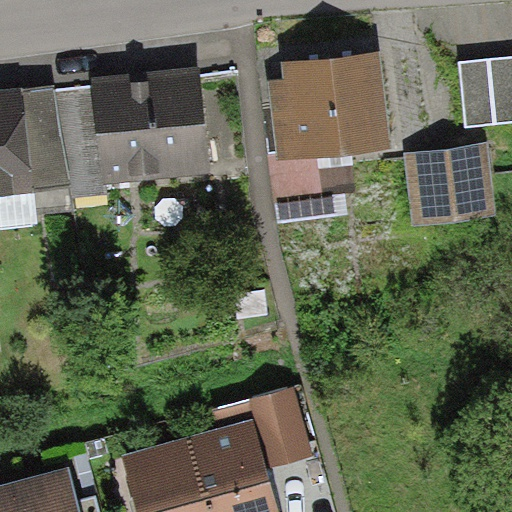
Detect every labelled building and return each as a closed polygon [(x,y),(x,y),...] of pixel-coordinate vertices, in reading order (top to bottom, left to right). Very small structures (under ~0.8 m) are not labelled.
[(288,89),(270,90),(276,164),(315,160),(383,154),(376,61),(286,69),(288,89)] [(511,63),(460,67),(465,134),(511,131),(511,63)] [(93,91),(102,159),(106,195),(214,181),(201,77),(93,91)] [(51,96),(61,165),(102,159),(93,91),(51,96)] [(51,96),(0,101),(0,198),(63,191),(61,165),(51,96)] [(481,151),(408,157),(415,237),(488,230),(481,151)] [(315,160),(276,164),(268,165),(274,209),(320,203),(315,160)] [(320,203),(274,209),(277,232),(350,224),(347,200),(320,203)] [(253,431),(121,468),(133,511),(275,511),(266,479),(315,465),(293,385),(244,399),(253,431)] [(67,511),(59,480),(0,495),(0,511),(99,511),(98,506),(74,511),(67,511)]
